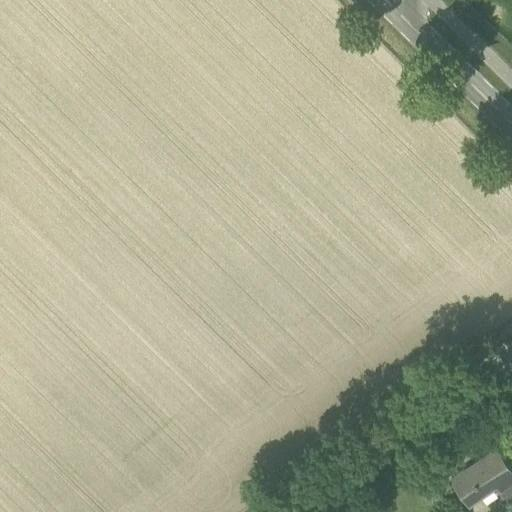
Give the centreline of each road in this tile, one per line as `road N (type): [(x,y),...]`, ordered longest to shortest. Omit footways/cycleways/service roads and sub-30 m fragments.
road 1 (unclassified): [(287,511),(511,355)]
road 2 (secondary): [(511,124),(385,0)]
